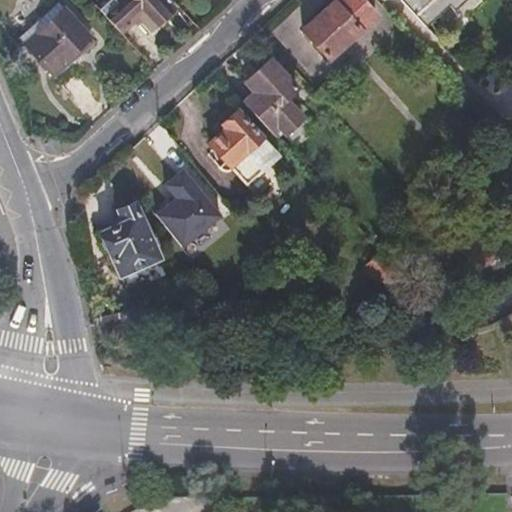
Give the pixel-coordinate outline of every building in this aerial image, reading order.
[(157,24),(177,6),(170,0),(121,0),(118,4),(127,16),(140,5),(157,24)] [(375,14),(362,0),(335,0),(303,30),(328,59),(360,29),(359,27),(375,14)] [(404,0),(404,1),(430,31),(455,10),(459,15),(476,0),(404,0)] [(104,16),(114,27),(127,16),(118,4),(104,16)] [(77,63),(96,42),(63,10),(26,49),(64,86),(81,67),(77,63)] [(252,92),(243,101),(271,134),(278,128),(285,135),(302,119),(284,99),(296,88),(272,58),(245,82),(252,92)] [(287,168),(236,110),(222,123),(227,128),(210,144),(225,161),(222,164),(224,167),(230,166),(257,196),(287,168)] [(218,218),(180,173),(158,191),(169,205),(154,217),(180,249),(218,218)] [(119,275),(158,259),(135,205),(119,212),(124,227),(102,237),(119,275)] [(447,236),(464,255),(481,240),(464,220),(447,236)] [(398,288),(405,282),(379,253),(366,267),(379,281),(389,285),(392,282),(398,288)] [(158,259),(119,275),(125,290),(149,280),(151,284),(166,277),(158,259)] [(89,311),(95,341),(144,338),(134,310),(103,317),(101,309),(89,311)] [(352,511),(352,491),(314,492),(313,511),(352,511)]
